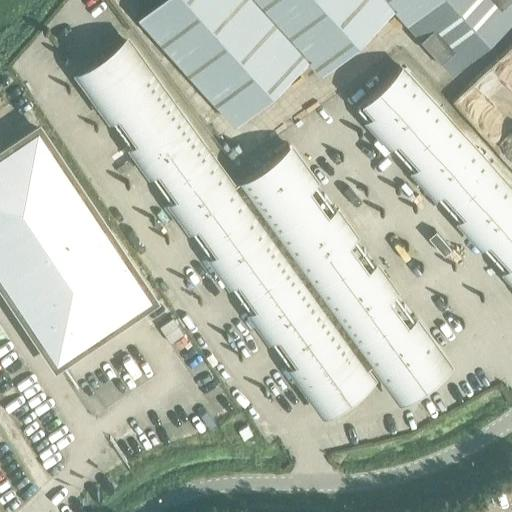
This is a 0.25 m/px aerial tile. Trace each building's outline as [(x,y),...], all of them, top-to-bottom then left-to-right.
[(406,22),(430,0),(154,0),(137,16),(235,123),(307,58),(321,73),(393,7),(406,22)] [(401,390),(442,360),(286,148),(238,183),(135,42),(85,79),(323,406),(381,363),(401,390)] [(362,109),(511,274),(511,188),(405,70),(362,109)] [(151,295),(39,126),(0,152),(0,272),(57,358),(151,295)] [(172,317),(160,326),(171,343),(184,334),(172,317)] [(252,434),(246,425),(237,430),(242,439),(252,434)]
